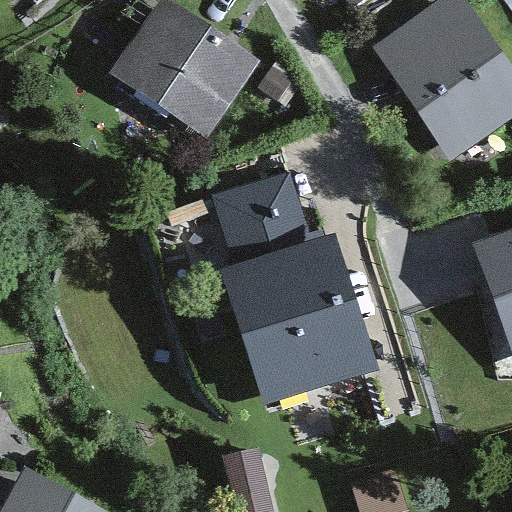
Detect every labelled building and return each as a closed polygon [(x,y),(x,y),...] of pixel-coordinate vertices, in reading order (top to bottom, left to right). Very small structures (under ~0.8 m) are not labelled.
[(166,0),(118,69),(208,132),(262,55),(182,0),(166,0)] [(445,0),(381,43),(450,147),(511,105),(511,63),(469,0),(445,0)] [(232,258),(271,395),(376,365),(337,229),(232,258)] [(511,230),(470,243),(506,358),(511,356),(511,230)] [(30,466),(3,511),(112,511),(113,511),(30,466)]
